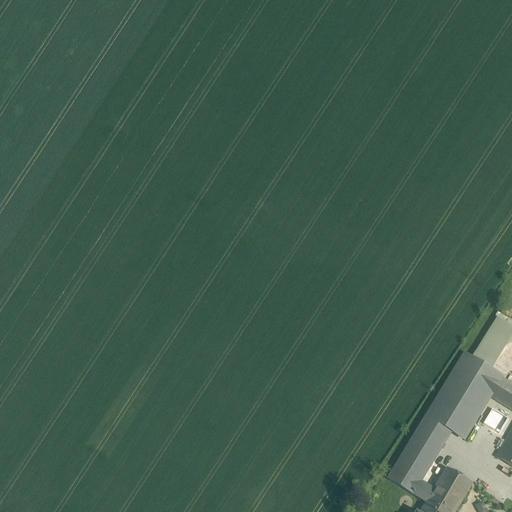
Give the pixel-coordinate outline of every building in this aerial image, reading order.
[(490,371),(511,336),(511,326),(496,317),(470,359),(473,360),(490,371)] [(447,470),(435,490),(432,488),(431,490),(416,481),(448,428),(464,438),(489,396),(500,377),(490,371),(473,360),(413,459),(398,484),(412,493),(424,500),(428,502),(443,511),(455,511),(472,485),(447,470)] [(500,377),(489,396),(495,399),(506,381),(500,377)] [(511,385),(506,381),(495,399),(511,409),(511,385)] [(508,419),(491,409),(488,415),(505,424),(508,419)] [(505,424),(488,415),(482,425),(499,434),(505,424)] [(511,430),(495,458),(511,468),(511,430)] [(405,454),(393,474),(389,472),(386,477),(398,484),(413,459),(405,454)] [(424,500),(412,493),(409,498),(420,505),(424,500)] [(487,511),(488,500),(477,500),(477,511),(487,511)] [(422,511),(443,511),(428,502),(422,511)]
